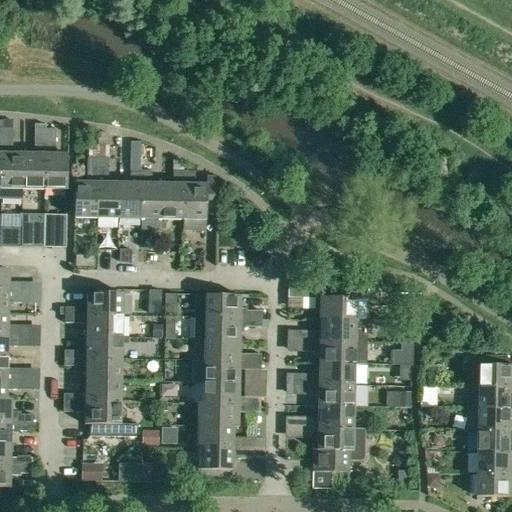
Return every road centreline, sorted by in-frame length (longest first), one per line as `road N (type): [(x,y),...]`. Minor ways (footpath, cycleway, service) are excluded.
road 1 (residential): [(274,508),(278,277),(50,277)]
road 2 (residential): [(50,277),(48,509)]
